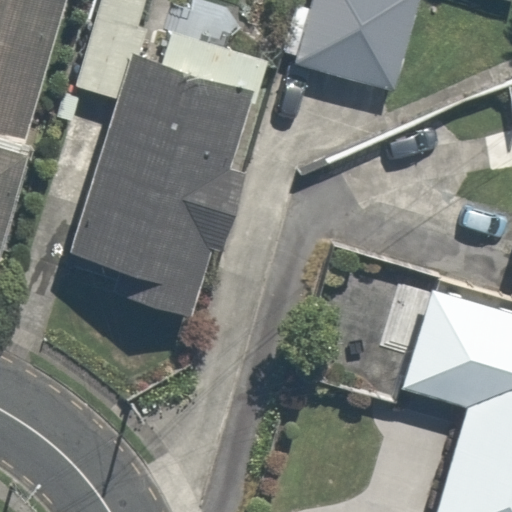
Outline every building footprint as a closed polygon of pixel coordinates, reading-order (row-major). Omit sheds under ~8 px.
[(0,0),(0,143),(41,0),(0,0)] [(399,0),(302,0),(286,50),(375,78),(399,0)] [(97,282),(170,304),(238,81),(117,43),(55,244),(104,259),(97,282)] [(511,196),(505,194),(487,254),(511,261),(511,196)] [(413,511),(511,511),(511,305),(418,280),(390,381),(445,396),(413,511)]
